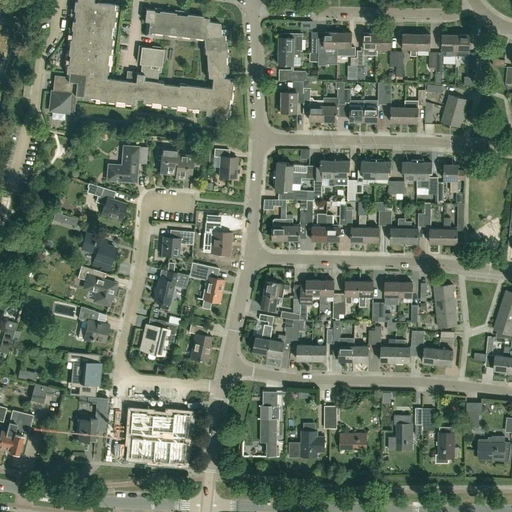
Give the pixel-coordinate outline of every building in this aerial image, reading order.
[(152,47),(139,46),(138,59),(140,60),(140,63),(142,64),(140,74),(129,72),(128,77),(128,79),(128,81),(111,79),(107,78),(108,74),(109,65),(109,61),(116,4),(113,4),(105,3),(94,1),(93,0),(77,0),(77,1),(75,1),(73,16),(75,17),(75,21),(72,21),(66,73),(66,76),(54,75),(52,92),(50,110),(52,110),(74,112),(76,97),(76,95),(82,96),(81,98),(133,104),(134,101),(134,97),(143,98),(142,102),(143,102),(194,108),(198,108),(206,109),(205,114),(215,115),(215,121),(225,122),(226,116),(229,117),(233,79),(232,78),(226,78),(225,72),(228,72),(228,68),(227,54),(226,40),(226,34),(221,34),(221,29),(220,23),(209,21),(209,16),(154,10),(145,9),(144,21),(146,21),(145,35),(151,35),(152,32),(156,32),(176,35),(176,36),(182,36),(182,35),(204,38),(204,39),(205,47),(203,46),(203,53),(206,53),(208,70),(206,69),(207,77),(213,78),(213,79),(212,83),(212,85),(212,88),(186,85),(186,83),(180,83),(179,85),(163,83),(163,81),(158,80),(159,72),(161,72),(163,61),(164,61),(165,52),(164,52),(164,49),(160,48),(160,46),(153,45),(152,47)] [(338,47),(338,32),(325,32),(324,47),(331,47),(331,52),(338,52),(338,47)] [(352,47),(352,32),(338,32),(338,47),(352,47)] [(377,48),(378,32),(364,32),(364,50),(358,50),(357,65),(364,65),(364,54),(377,55),(377,48)] [(391,48),(391,33),(378,32),(377,48),(391,48)] [(276,44),(279,44),(279,50),(294,51),(300,51),(302,51),(302,33),(281,33),(281,37),(279,37),(279,38),(276,38),(276,44)] [(417,48),(417,33),(403,33),(403,48),(411,48),(411,55),(416,55),(416,48),(417,48)] [(430,49),(431,34),(417,33),(417,48),(430,49)] [(456,56),(456,34),(443,34),(442,49),(447,49),(447,56),(456,56)] [(470,50),(470,34),(456,34),(456,56),(469,56),(468,67),(475,68),(475,52),(469,52),(469,49),(470,50)] [(294,51),(279,50),(279,64),(294,64),(300,64),(300,57),(300,51),(294,51)] [(504,66),(505,59),(493,58),(492,65),(504,66)] [(290,80),(293,80),(304,80),(317,80),(317,77),(309,77),(309,74),(305,70),(293,70),(293,69),(290,69),(290,80)] [(303,81),(304,80),(293,80),(293,92),(283,92),(283,105),(278,105),(278,111),(283,111),(297,112),(298,92),(303,92),(303,81)] [(337,103),(344,103),(345,88),(345,81),(338,81),(338,88),(337,97),(324,97),(324,99),(324,120),(337,120),(337,105),(337,103)] [(324,100),(314,99),(313,97),(310,97),(310,87),(304,87),(304,102),(310,102),(310,105),(310,120),(324,120),(324,99),(324,100)] [(425,105),(425,90),(419,90),(418,101),(404,100),(404,106),(405,106),(405,122),(418,122),(418,104),(425,105)] [(464,112),(468,99),(449,94),(445,107),(464,112)] [(351,103),(350,103),(350,106),(351,106),(351,121),(364,121),(365,100),(359,100),(351,99),(351,103)] [(378,104),(378,100),(365,100),(364,121),(378,121),(378,106),(378,104)] [(405,122),(405,106),(404,106),(391,106),(391,122),(405,122)] [(460,125),(464,112),(445,107),(442,120),(460,125)] [(146,163),(148,146),(123,145),(122,164),(113,164),(112,180),(136,182),(138,163),(146,163)] [(175,174),(177,153),(177,148),(161,147),(159,173),(175,174)] [(235,177),(237,157),(228,156),(229,149),(214,148),(214,156),(221,156),(220,176),(235,177)] [(301,150),(301,158),(309,158),(309,150),(301,150)] [(191,180),(193,154),(177,153),(175,174),(175,178),(191,180)] [(335,184),(336,157),(330,157),(330,159),(321,159),(321,168),(323,168),(323,176),(329,176),(328,185),(335,186),(335,184)] [(350,169),(351,160),(342,160),(342,157),(336,157),(335,184),(348,185),(347,199),(355,200),(355,192),(356,192),(356,180),(348,179),(348,177),(348,176),(348,169),(350,169)] [(367,177),(377,177),(377,158),(371,158),(371,160),(362,160),(362,169),(358,169),(358,180),(363,180),(363,183),(367,183),(367,177)] [(391,170),(392,161),(383,161),(383,158),(377,158),(377,177),(389,177),(389,170),(391,170)] [(417,187),(418,159),(412,159),(412,161),(403,161),(403,170),(405,170),(405,178),(417,178),(417,187)] [(429,193),(438,193),(438,181),(438,176),(430,176),(430,171),(433,171),(433,162),(424,162),(424,159),(418,159),(417,187),(426,187),(426,188),(429,188),(429,193)] [(294,171),(294,164),(287,164),(287,162),(278,161),(277,170),(274,169),(274,175),(302,178),(315,178),(315,165),(307,165),(307,172),(302,172),(294,171)] [(464,178),(464,169),(459,169),(459,164),(444,164),(444,179),(451,179),(451,190),(458,190),(458,178),(464,178)] [(301,184),(302,178),(274,175),(273,181),(276,182),(275,190),(285,191),(285,188),(292,189),(293,183),(301,184)] [(322,192),(322,179),(314,179),(314,192),(322,192)] [(100,186),(90,183),(88,188),(96,190),(99,191),(95,201),(105,204),(102,212),(122,218),(126,203),(113,199),(115,191),(100,186)] [(307,200),(307,190),(294,189),(294,199),(307,200)] [(307,208),(307,224),(307,234),(312,234),(312,240),(326,240),(327,214),(327,213),(318,213),(317,224),(314,223),(314,225),(313,225),(313,208),(313,200),(307,200),(307,208)] [(66,224),(69,216),(55,212),(53,220),(66,224)] [(339,240),(339,225),(332,225),(332,214),(327,214),(326,240),(339,240)] [(366,226),(366,215),(359,214),(359,226),(352,226),(351,241),(365,241),(366,226)] [(405,242),(405,220),(405,217),(398,217),(398,227),(391,227),(391,242),(405,242)] [(444,228),(444,243),(457,243),(457,230),(457,228),(451,228),(451,217),(444,217),(444,228)] [(286,239),(287,218),(275,218),(273,219),(273,239),(286,239)] [(300,239),(300,225),(293,224),(293,218),(287,218),(286,239),(300,239)] [(418,242),(418,227),(411,227),(411,220),(405,220),(405,242),(410,242),(410,244),(417,244),(417,242),(418,242)] [(231,242),(231,232),(220,231),(221,223),(205,222),(204,232),(212,233),(211,252),(227,253),(228,242),(231,242)] [(378,241),(379,227),(366,226),(365,241),(378,241)] [(444,243),(444,228),(431,227),(430,242),(444,243)] [(193,244),(194,231),(176,229),(175,237),(163,236),(161,254),(176,256),(177,242),(193,244)] [(86,249),(96,252),(95,257),(92,265),(108,269),(110,262),(115,247),(106,244),(108,239),(87,232),(84,243),(82,248),(86,249)] [(45,255),(36,252),(34,258),(42,262),(45,255)] [(219,302),(223,283),(224,279),(214,277),(217,267),(191,261),(188,275),(207,279),(200,306),(208,308),(210,300),(219,302)] [(113,296),(116,287),(114,287),(115,283),(98,278),(100,271),(81,264),(77,276),(86,279),(84,286),(97,291),(94,300),(108,304),(111,296),(113,296)] [(173,283),(178,284),(186,286),(188,276),(180,274),(166,270),(164,279),(158,278),(153,300),(161,301),(160,308),(169,310),(170,304),(169,303),(173,283)] [(321,294),(321,280),(307,279),(307,284),(301,284),(300,297),(301,297),(300,318),(307,319),(307,303),(312,303),(313,294),(320,294),(321,294)] [(289,289),(290,284),(281,283),(266,280),(264,293),(278,296),(283,297),(284,288),(289,289)] [(334,294),(334,280),(321,280),(321,294),(320,294),(320,303),(326,303),(327,294),(334,294)] [(360,295),(360,280),(346,280),(346,295),(346,301),(340,301),(340,313),(346,314),(346,303),(352,303),(352,295),(360,295)] [(373,295),(373,281),(360,280),(360,295),(359,306),(366,306),(366,295),(373,295)] [(399,303),(399,295),(399,281),(385,281),(385,302),(379,302),(379,320),(379,321),(392,321),(392,313),(385,313),(386,303),(399,303)] [(412,296),(413,281),(399,281),(399,295),(412,296)] [(435,299),(454,297),(453,283),(433,285),(435,299)] [(511,305),(511,291),(506,289),(502,302),(511,305)] [(276,309),(278,296),(264,293),(261,307),(276,309)] [(436,312),(456,310),(454,297),(435,299),(436,312)] [(511,319),(511,305),(502,302),(498,315),(511,319)] [(103,341),(108,323),(96,321),(98,311),(81,306),(78,317),(87,320),(83,335),(90,337),(90,338),(103,341)] [(300,319),(300,314),(282,310),(281,317),(286,318),(293,319),(300,319)] [(438,326),(457,323),(456,310),(436,312),(438,326)] [(269,339),(274,315),(260,313),(259,319),(268,321),(268,324),(264,324),(262,337),(256,336),(253,351),(267,353),(270,339),(269,339)] [(511,334),(511,332),(511,319),(498,315),(493,328),(501,330),(499,337),(510,338),(511,334)] [(10,345),(15,329),(17,323),(6,319),(5,323),(4,327),(5,327),(0,346),(0,351),(8,354),(10,345)] [(141,345),(143,347),(142,348),(162,353),(167,331),(175,333),(177,324),(158,319),(157,326),(148,324),(144,340),(142,341),(141,345)] [(298,341),(299,323),(293,322),(293,325),(293,326),(291,340),(298,341)] [(206,361),(212,336),(203,334),(205,327),(190,323),(188,332),(195,333),(190,357),(206,361)] [(291,340),(293,326),(286,326),(285,335),(279,334),(278,340),(270,339),(267,353),(268,354),(267,356),(276,357),(276,355),(282,356),(283,349),(284,339),(291,340)] [(15,329),(10,345),(16,347),(21,331),(15,329)] [(424,331),(417,330),(417,345),(425,345),(425,344),(424,344),(424,331)] [(492,354),(494,336),(488,335),(486,353),(492,354)] [(339,337),(339,343),(339,360),(353,360),(354,345),(354,338),(339,337)] [(381,361),(395,361),(396,346),(396,339),(389,339),(389,346),(381,346),(381,361)] [(396,346),(395,361),(410,361),(410,355),(410,347),(410,346),(405,346),(405,339),(396,339),(396,346)] [(312,359),(312,345),(297,344),(297,359),(312,359)] [(326,360),(326,345),(312,345),(312,359),(326,360)] [(368,361),(368,346),(354,345),(353,360),(368,361)] [(437,363),(439,348),(425,347),(424,356),(423,361),(437,363)] [(452,365),(454,350),(439,348),(437,363),(452,365)] [(510,356),(511,352),(504,351),(503,355),(495,354),(494,369),(508,370),(510,356)] [(66,361),(80,362),(78,387),(97,388),(99,354),(67,352),(66,361)] [(19,371),(17,377),(26,379),(28,373),(19,371)] [(43,403),(47,385),(35,382),(30,400),(43,403)] [(391,403),(391,392),(382,392),(382,403),(391,403)] [(94,438),(95,430),(95,424),(104,425),(106,397),(86,395),(86,402),(95,403),(94,418),(88,417),(88,420),(78,419),(76,439),(87,440),(87,438),(94,438)] [(279,450),(276,450),(276,418),(279,418),(279,405),(271,405),(261,405),(261,417),(260,441),(264,441),(267,441),(267,455),(276,455),(276,456),(279,456),(279,450)] [(12,452),(22,412),(12,409),(6,432),(0,430),(0,447),(8,450),(8,451),(12,452)] [(22,453),(28,432),(33,414),(22,412),(12,452),(17,453),(17,452),(22,453)] [(479,412),(466,412),(466,427),(479,427),(479,412)] [(186,419),(131,413),(127,453),(182,458),(186,419)] [(412,423),(412,414),(395,414),(395,423),(397,423),(396,449),(412,449),(412,423)] [(442,426),(442,432),(439,431),(438,454),(436,454),(436,460),(438,462),(448,463),(448,458),(454,458),(455,432),(454,432),(454,427),(442,426)] [(301,430),(301,444),(290,444),(289,455),(301,455),(301,456),(317,456),(317,451),(325,451),(325,436),(318,435),(318,430),(301,430)] [(366,448),(366,433),(341,432),(340,448),(366,448)] [(479,458),(505,458),(509,458),(511,443),(505,443),(505,435),(492,435),(492,439),(478,438),(478,442),(479,442),(479,458)]
